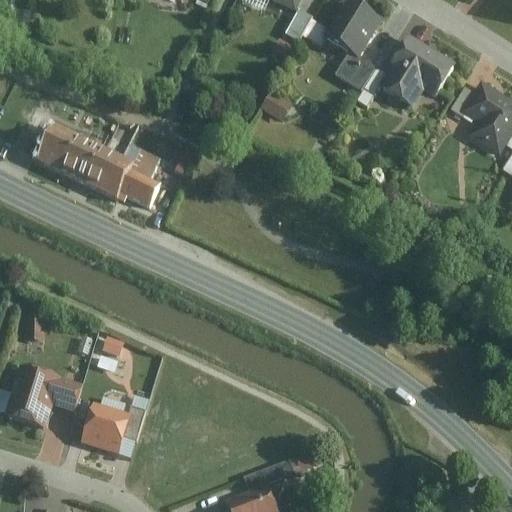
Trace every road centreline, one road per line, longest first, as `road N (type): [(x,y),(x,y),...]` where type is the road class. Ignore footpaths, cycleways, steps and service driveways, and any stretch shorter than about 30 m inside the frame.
road 1 (secondary): [(0,181),(363,360),(416,395),(511,488)]
road 2 (residential): [(0,466),(123,511)]
